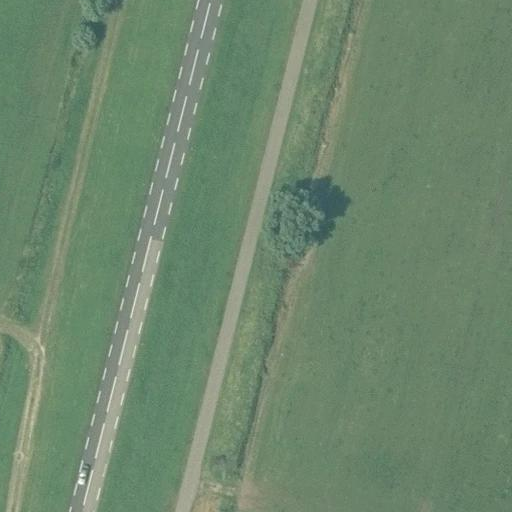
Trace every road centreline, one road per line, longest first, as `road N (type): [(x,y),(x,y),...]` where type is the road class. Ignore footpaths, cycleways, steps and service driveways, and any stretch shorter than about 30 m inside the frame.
road 1 (unclassified): [(180,511),(308,0)]
road 2 (secondary): [(79,511),(206,0)]
road 3 (track): [(123,0),(34,366)]
road 4 (track): [(0,329),(28,347),(34,366),(8,511)]
